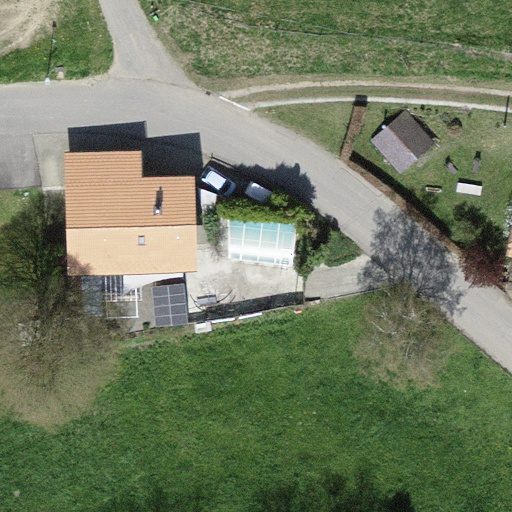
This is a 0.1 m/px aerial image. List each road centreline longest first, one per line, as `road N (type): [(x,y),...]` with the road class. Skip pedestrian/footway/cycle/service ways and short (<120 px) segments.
road 1 (unclassified): [(209,106),(332,180),(511,342)]
road 2 (residential): [(209,106),(0,119)]
road 3 (unclassified): [(118,0),(173,87),(209,106)]
